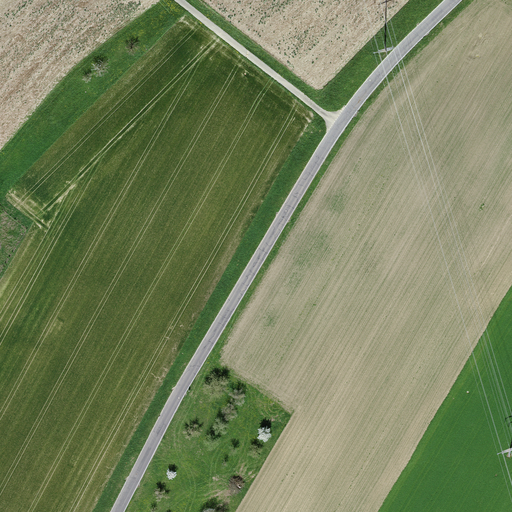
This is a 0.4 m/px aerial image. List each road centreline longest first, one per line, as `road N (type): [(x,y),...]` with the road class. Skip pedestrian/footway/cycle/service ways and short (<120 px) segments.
road 1 (tertiary): [(116,511),(192,366),(338,123)]
road 2 (residential): [(338,123),(182,0)]
road 3 (tertiary): [(338,123),(452,0)]
